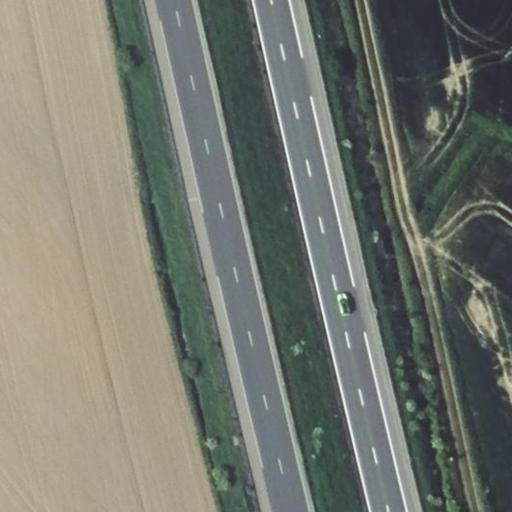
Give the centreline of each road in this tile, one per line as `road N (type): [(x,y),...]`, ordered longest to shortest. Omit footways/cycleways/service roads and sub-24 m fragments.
road 1 (track): [(479,511),(349,0)]
road 2 (motorway): [(389,511),(271,0)]
road 3 (motorway): [(173,0),(290,511)]
